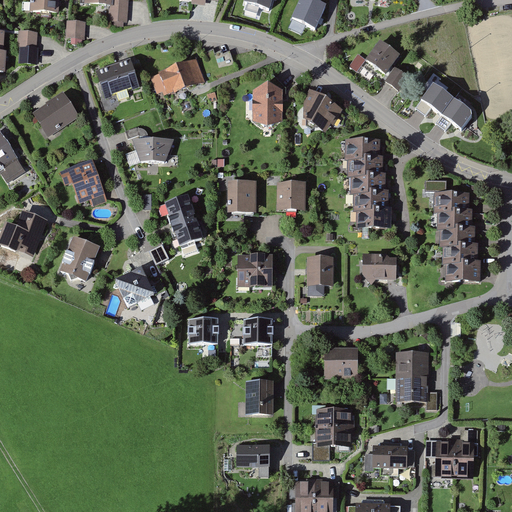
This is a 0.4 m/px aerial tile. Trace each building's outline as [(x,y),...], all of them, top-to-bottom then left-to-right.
[(29,0),(29,12),(58,14),(58,0),(29,0)] [(129,0),(111,0),(111,6),(111,21),(129,22),(129,0)] [(246,0),(245,6),(269,12),(272,0),(246,0)] [(305,0),(301,0),(292,20),(317,31),(327,9),(305,0)] [(85,25),(65,25),(65,44),(85,44),(85,25)] [(40,32),(20,31),(18,64),(38,65),(40,32)] [(400,56),(380,41),(366,61),(386,75),(400,56)] [(349,67),(357,73),(366,60),(358,54),(349,67)] [(131,60),(95,73),(104,100),(141,87),(131,60)] [(194,61),(149,78),(158,101),(203,83),(194,61)] [(409,78),(395,68),(386,82),(399,92),(409,78)] [(260,85),(251,92),(251,123),(260,130),(279,122),(279,92),(260,85)] [(471,112),(433,85),(421,102),(415,110),(426,118),(431,110),(439,115),(441,116),(435,125),(445,133),(452,125),(459,130),(462,132),(472,117),(471,112)] [(340,113),(306,92),(297,124),(320,136),(326,127),(332,129),(340,113)] [(62,95),(32,118),(47,138),(77,115),(62,95)] [(0,172),(8,185),(26,173),(1,135),(0,135),(0,172)] [(176,141),(133,141),(141,164),(166,164),(176,141)] [(377,143),(343,142),(342,163),(346,163),(346,181),(349,181),(348,197),(353,197),(352,215),(355,215),(354,231),(388,232),(389,211),(386,211),(386,194),(383,194),(383,177),(380,177),(380,160),(377,160),(377,143)] [(92,160),(60,172),(65,186),(70,184),(77,204),(87,200),(91,209),(108,203),(92,160)] [(446,182),(425,182),(425,193),(447,192),(446,182)] [(251,185),(224,185),(223,217),(251,217),(251,185)] [(301,185),(273,186),(273,213),(301,213),(301,185)] [(467,197),(433,196),(432,217),(436,217),(435,235),(438,235),(438,251),(442,251),(441,269),(444,269),(444,285),(478,286),(479,265),(475,265),(476,248),(472,248),(473,231),(469,231),(470,214),(466,214),(467,197)] [(188,198),(165,206),(179,248),(203,241),(188,198)] [(49,224),(23,213),(17,229),(4,224),(0,234),(0,249),(16,256),(18,250),(36,256),(49,224)] [(99,249),(72,239),(59,273),(86,283),(99,249)] [(162,245),(149,251),(156,266),(169,260),(162,245)] [(396,256),(363,256),(362,279),(395,280),(396,256)] [(269,259),(234,259),(234,291),(269,291),(269,259)] [(329,261),(304,262),(305,291),(329,290),(329,261)] [(156,294),(142,267),(116,281),(129,307),(156,294)] [(215,323),(187,323),(187,348),(215,348),(215,323)] [(268,323),(240,323),(240,349),(268,349),(268,323)] [(483,327),(485,350),(504,349),(502,326),(483,327)] [(354,352),(322,353),(322,383),(355,382),(354,352)] [(425,354),(394,354),(394,405),(425,405),(425,354)] [(271,384),(243,384),(243,418),(271,418),(271,384)] [(437,411),(438,393),(427,393),(427,411),(437,411)] [(311,418),(312,464),(330,464),(330,450),(352,450),(351,412),(316,412),(316,418),(311,418)] [(472,444),(433,443),(433,479),(471,479),(472,444)] [(407,446),(373,446),(373,454),(365,454),(365,471),(374,471),(374,468),(414,468),(414,451),(407,451),(407,446)] [(237,447),(237,469),(259,469),(259,479),(269,479),(269,447),(237,447)] [(330,511),(331,482),(294,481),(293,511),(330,511)]
